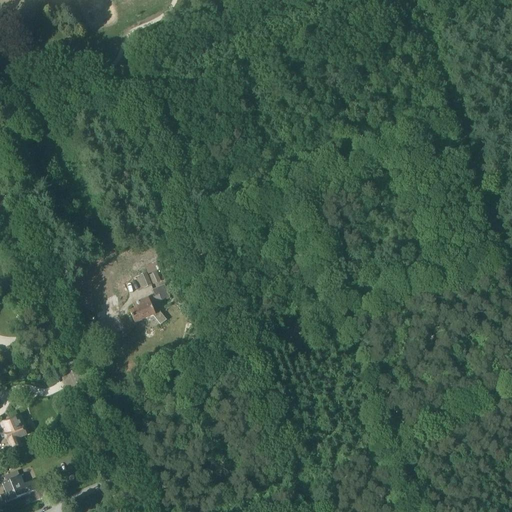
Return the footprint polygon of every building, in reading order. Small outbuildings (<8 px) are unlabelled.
[(100,269),(84,276),(90,291),(112,282),(112,283),(115,281),(110,270),(102,273),(100,269)] [(90,291),(87,292),(94,308),(110,301),(108,297),(116,293),(112,283),(112,282),(90,291)] [(170,300),(164,286),(152,291),(155,298),(149,301),(148,299),(133,305),(135,311),(130,313),(135,325),(153,317),(161,327),(167,322),(160,314),(155,316),(150,304),(160,300),(162,303),(170,300)] [(18,440),(26,436),(26,435),(26,433),(24,429),(23,429),(19,419),(2,426),(0,427),(0,432),(1,433),(0,433),(0,453),(12,448),(13,449),(21,446),(18,440)] [(35,481),(24,485),(21,477),(20,478),(7,483),(2,485),(7,495),(5,496),(7,503),(28,494),(38,490),(35,481)] [(38,490),(43,499),(62,491),(58,482),(38,490)]
